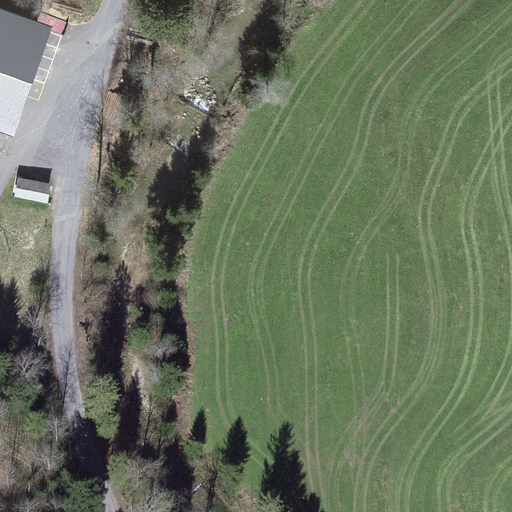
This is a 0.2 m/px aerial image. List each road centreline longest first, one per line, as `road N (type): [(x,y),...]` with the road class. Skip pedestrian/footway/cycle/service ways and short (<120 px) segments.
road 1 (unclassified): [(80,148),(68,210),(66,363),(107,511)]
road 2 (unclassified): [(115,0),(80,148)]
